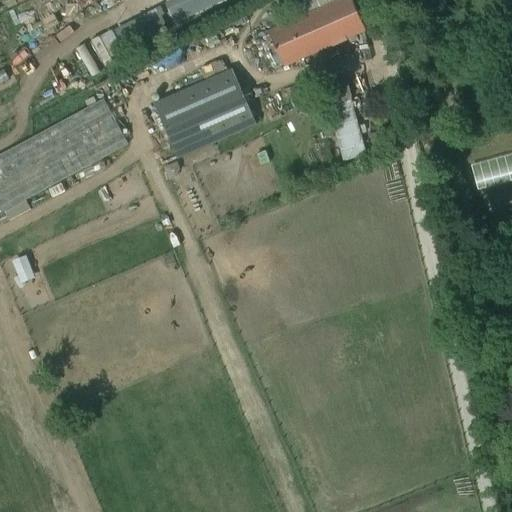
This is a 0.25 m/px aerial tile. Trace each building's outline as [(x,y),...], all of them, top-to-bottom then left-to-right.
[(50,0),(56,8),(69,0),(50,0)] [(169,0),(166,2),(169,9),(175,21),(176,20),(219,0),(169,0)] [(286,65),(367,29),(354,0),(332,0),(270,28),(286,65)] [(90,43),(100,62),(122,50),(120,48),(165,24),(161,15),(164,13),(160,5),(90,43)] [(87,76),(97,71),(82,42),(72,47),(87,76)] [(173,154),(253,124),(230,65),(225,67),(221,56),(196,66),(201,79),(152,98),(173,154)] [(0,82),(8,77),(3,69),(0,70),(0,82)] [(100,117),(0,167),(0,216),(4,224),(124,164),(100,117)] [(378,130),(348,137),(353,161),(384,153),(378,130)] [(26,252),(8,259),(18,282),(36,275),(26,252)]
